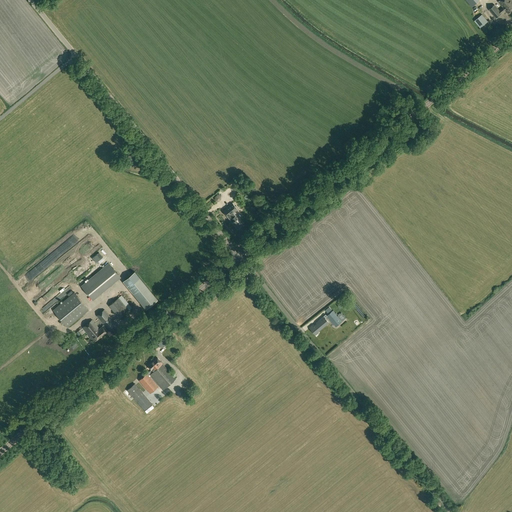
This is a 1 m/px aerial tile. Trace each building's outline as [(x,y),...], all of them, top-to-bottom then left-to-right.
[(495,5),(490,8),(489,10),(496,18),(505,10),(508,13),(511,9),(511,0),(500,0),(498,2),(503,7),(500,10),(499,10),(495,5)] [(474,20),(480,28),(488,21),(482,14),(474,20)] [(142,162),(140,156),(129,161),(131,167),(137,164),(137,165),(139,164),(139,163),(142,162)] [(226,215),(237,228),(242,224),(237,218),(233,213),(238,209),(236,207),(232,203),(223,210),(226,215)] [(100,263),(105,259),(99,252),(92,258),(96,263),(98,261),(100,263)] [(27,295),(32,301),(81,261),(77,255),(27,295)] [(88,273),(94,270),(91,264),(85,268),(88,273)] [(83,287),(93,300),(120,278),(109,265),(83,287)] [(158,301),(135,272),(123,281),(146,310),(158,301)] [(53,310),(67,327),(89,310),(74,292),(73,293),(69,296),(53,310)] [(122,302),(112,309),(119,317),(131,307),(121,295),(118,298),(122,302)] [(109,305),(112,309),(122,302),(118,298),(109,305)] [(337,305),(340,309),(349,301),(346,298),(337,305)] [(83,327),(94,341),(106,331),(116,324),(104,309),(96,316),(104,325),(99,329),(92,320),(83,327)] [(309,328),(315,335),(319,331),(318,331),(330,321),(335,327),(342,321),(345,318),(341,312),(337,315),(333,310),(326,316),(325,314),(317,322),(318,323),(314,325),(314,324),(309,328)] [(158,344),(161,348),(170,341),(167,337),(158,344)] [(149,375),(163,390),(175,379),(161,362),(160,362),(157,358),(148,366),(153,372),(149,375)] [(157,397),(140,378),(127,390),(143,409),(157,397)]
